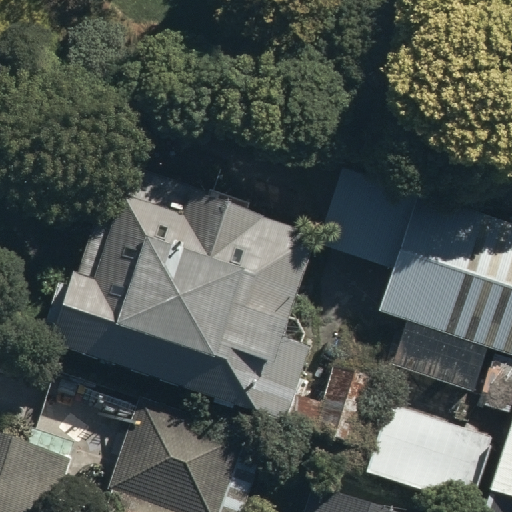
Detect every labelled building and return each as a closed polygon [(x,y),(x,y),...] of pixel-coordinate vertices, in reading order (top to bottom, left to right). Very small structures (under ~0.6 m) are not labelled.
[(47,344),(283,427),(309,352),(278,341),(313,241),(109,170),(47,344)] [(408,196),(341,175),(317,250),(384,271),(408,196)] [(382,315),(511,357),(511,230),(420,201),(382,315)] [(115,511),(220,511),(246,440),(141,403),(104,508),(115,511)] [(389,408),(366,477),(470,511),(493,443),(389,408)] [(0,511),(59,511),(75,465),(0,440),(0,511)] [(511,467),(503,493),(511,496),(511,467)] [(312,511),(361,511),(317,497),(312,511)]
